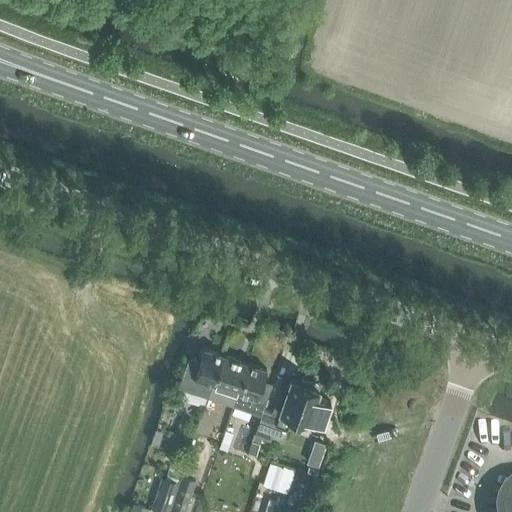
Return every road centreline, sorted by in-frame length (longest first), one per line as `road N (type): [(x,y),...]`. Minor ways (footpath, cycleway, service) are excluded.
road 1 (primary): [(511,237),(0,60)]
road 2 (unclassified): [(480,343),(0,174)]
road 3 (unclassified): [(480,343),(421,511)]
